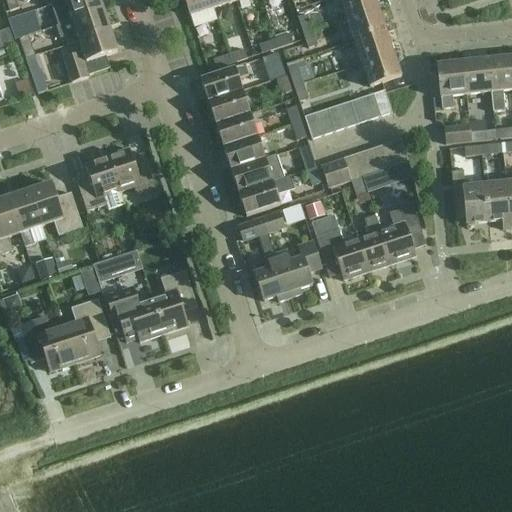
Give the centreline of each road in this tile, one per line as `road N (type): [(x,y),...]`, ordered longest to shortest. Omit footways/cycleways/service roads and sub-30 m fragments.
road 1 (residential): [(256,370),(163,86)]
road 2 (residential): [(256,370),(511,285)]
road 3 (residential): [(45,441),(256,370)]
road 4 (residential): [(163,86),(0,140)]
road 5 (residential): [(403,0),(416,38),(511,29)]
